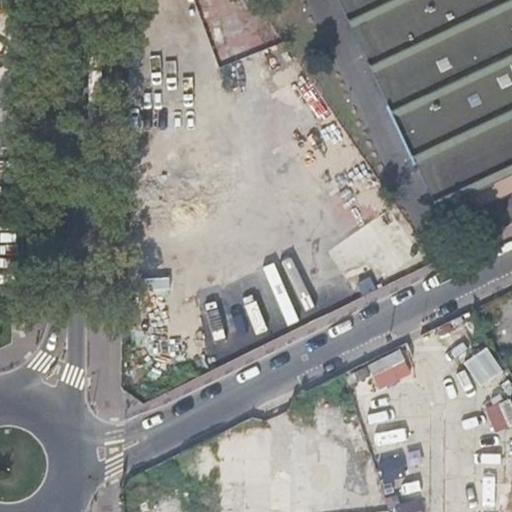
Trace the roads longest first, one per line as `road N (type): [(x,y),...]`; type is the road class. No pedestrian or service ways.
road 1 (residential): [(78,454),(159,428),(511,258)]
road 2 (tertiary): [(47,403),(66,325),(70,0)]
